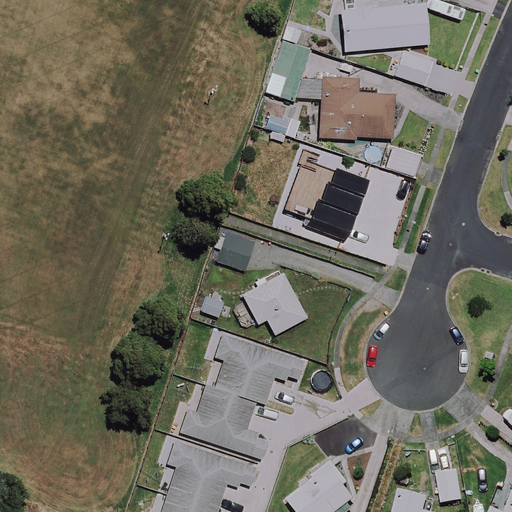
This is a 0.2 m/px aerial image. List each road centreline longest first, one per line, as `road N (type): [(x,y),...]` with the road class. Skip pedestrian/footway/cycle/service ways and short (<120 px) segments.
road 1 (residential): [(511,50),(448,235)]
road 2 (residential): [(448,235),(408,359)]
